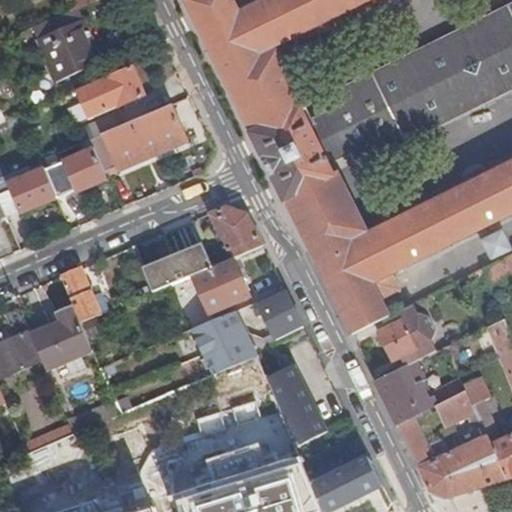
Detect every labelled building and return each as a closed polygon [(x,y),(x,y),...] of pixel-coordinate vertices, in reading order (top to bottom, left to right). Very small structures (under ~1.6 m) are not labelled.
[(62,0),(68,13),(96,0),(62,0)] [(187,0),(287,201),(353,334),(391,316),(383,299),(402,290),(394,273),(511,214),(511,154),(366,226),(334,157),(315,121),(281,53),(388,0),(187,0)] [(511,91),(511,2),(318,99),(326,115),(344,152),(352,169),(511,91)] [(100,63),(80,21),(35,41),(55,83),(100,63)] [(109,53),(131,44),(123,24),(101,32),(109,53)] [(144,96),(131,67),(74,91),(87,120),(144,96)] [(171,107),(94,138),(89,140),(104,173),(132,161),(133,165),(161,153),(160,149),(185,139),(171,107)] [(94,138),(120,126),(115,114),(89,126),(94,138)] [(326,115),(315,121),(334,157),(344,152),(326,115)] [(89,140),(94,138),(89,126),(77,131),(82,142),(89,140)] [(77,194),(107,180),(104,173),(89,140),(82,142),(86,152),(63,162),(66,169),(68,173),(77,194)] [(43,171),(55,199),(69,193),(61,176),(68,173),(66,169),(60,172),(53,155),(44,159),(48,169),(43,171)] [(0,207),(3,216),(5,220),(15,216),(9,201),(7,196),(12,194),(14,199),(20,214),(55,199),(43,171),(36,172),(30,175),(29,172),(27,167),(0,178),(0,207)] [(229,207),(210,214),(233,259),(234,259),(264,246),(249,215),(229,207)] [(214,268),(193,222),(166,233),(178,261),(181,260),(189,278),(194,276),(214,268)] [(511,256),(485,270),(493,288),(511,278),(511,256)] [(234,259),(233,259),(214,268),(194,276),(211,314),(251,297),(234,259)] [(96,300),(83,269),(63,277),(74,305),(81,322),(101,315),(96,300)] [(55,313),(73,306),(63,279),(45,286),(55,313)] [(305,328),(287,291),(261,304),(262,309),(258,310),(261,316),(265,314),(277,339),(278,341),(305,328)] [(104,297),(96,300),(101,315),(110,311),(104,297)] [(426,298),(391,316),(397,326),(382,334),(394,360),(410,352),(413,357),(423,352),(409,319),(414,317),(414,318),(431,310),(426,298)] [(48,371),(94,351),(81,322),(74,305),(57,313),(61,322),(33,334),(44,361),(48,371)] [(438,328),(447,347),(448,347),(455,344),(490,328),(481,308),(438,328)] [(33,334),(22,309),(8,314),(17,337),(7,341),(3,333),(0,334),(0,379),(44,361),(33,334)] [(198,328),(251,470),(298,453),(245,311),(198,328)] [(488,437),(508,480),(511,479),(511,334),(507,321),(491,327),(511,377),(511,435),(503,440),(485,401),(489,399),(480,379),(479,379),(465,386),(468,391),(477,413),(483,425),(488,437)] [(455,344),(448,347),(454,361),(461,357),(455,344)] [(447,347),(377,382),(399,425),(440,405),(468,391),(465,386),(454,361),(448,347),(447,347)] [(328,373),(317,353),(295,364),(306,384),(328,373)] [(321,481),(363,460),(327,387),(285,407),(321,481)] [(468,391),(440,405),(447,422),(449,425),(454,424),(470,417),(477,413),(468,391)] [(123,415),(117,401),(70,422),(71,425),(76,435),(123,415)] [(440,405),(399,425),(432,492),(451,498),(508,480),(488,437),(457,450),(452,453),(436,460),(429,444),(423,433),(447,422),(440,405)] [(475,428),(483,425),(477,413),(470,417),(475,428)] [(454,424),(449,425),(441,429),(444,437),(457,432),(454,424)] [(71,425),(25,445),(30,454),(76,435),(71,425)] [(444,437),(429,444),(436,460),(452,453),(446,441),(444,437)] [(452,453),(457,450),(452,438),(446,441),(452,453)] [(30,454),(25,445),(10,451),(14,461),(30,454)] [(331,511),(384,486),(370,457),(363,460),(321,481),(314,485),(325,511),(331,511)] [(306,466),(179,503),(182,511),(325,511),(314,485),(306,466)]
